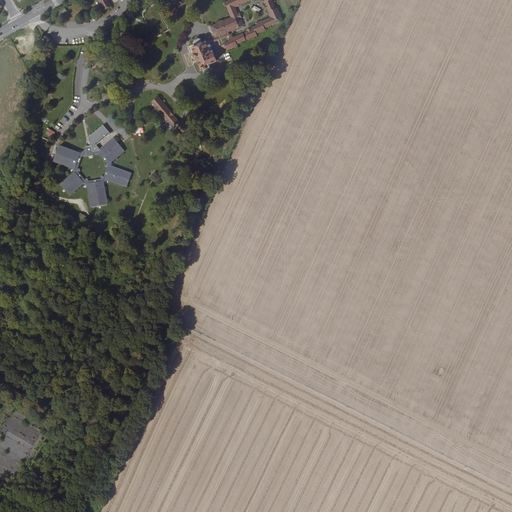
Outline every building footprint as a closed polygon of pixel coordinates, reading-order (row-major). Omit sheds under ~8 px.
[(93,0),(100,12),(107,7),(103,0),(93,0)] [(238,6),(234,0),(233,0),(228,3),(232,11),(224,15),(223,14),(218,17),(219,18),(213,21),(219,32),(225,29),(225,30),(231,27),(230,26),(232,25),(244,18),(241,13),(242,12),(241,10),(238,6)] [(270,0),(277,11),(281,9),(279,6),(282,5),(279,0),(270,0)] [(275,12),(271,5),(262,10),(263,12),(258,15),(255,17),(256,18),(254,20),(250,22),(247,23),(249,26),(251,29),(251,30),(260,25),(259,23),(268,18),(267,17),(275,12)] [(247,28),(245,24),(237,29),(238,31),(232,34),(228,36),(229,37),(225,39),(228,43),(231,41),(232,43),(242,38),(241,36),(249,31),(247,28)] [(234,28),(232,25),(230,26),(231,27),(225,30),(212,37),(213,40),(234,28)] [(206,36),(202,35),(197,37),(196,41),(198,43),(195,45),(199,52),(197,53),(201,61),(204,60),(206,64),(222,55),(213,40),(212,37),(211,36),(207,38),(206,36)] [(175,127),(154,102),(148,107),(169,132),(175,127)] [(52,138),(55,132),(48,128),(45,134),(52,138)] [(125,187),(129,175),(110,168),(109,161),(122,151),(112,139),(98,151),(91,152),(90,146),(84,147),(84,151),(78,154),(57,146),(52,160),(71,168),(72,174),(58,185),(66,195),(79,184),(86,186),(89,208),(104,205),(100,184),(106,180),(125,187)]
